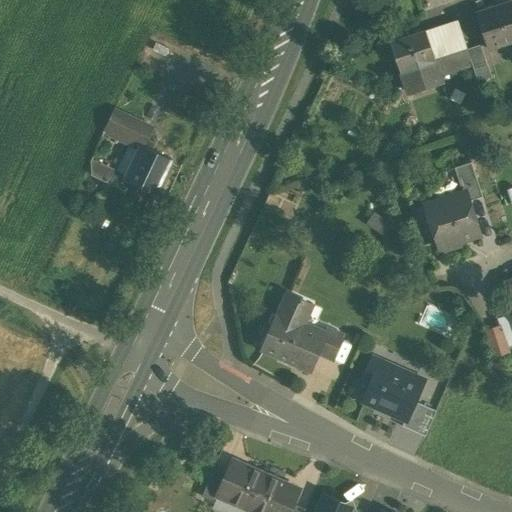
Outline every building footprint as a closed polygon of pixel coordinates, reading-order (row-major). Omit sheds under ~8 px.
[(471,0),(458,0),(455,0),(457,15),(473,12),(471,0)] [(511,2),(476,14),(487,49),(511,40),(511,2)] [(457,21),(445,25),(452,45),(464,41),(457,21)] [(445,25),(425,31),(435,60),(455,53),(452,45),(445,25)] [(425,31),(390,43),(401,72),(401,73),(435,61),(435,60),(425,31)] [(464,41),(452,45),(455,53),(435,60),(435,61),(440,75),(471,63),(467,49),(464,41)] [(480,45),(467,49),(471,63),(474,70),(487,66),(480,45)] [(435,61),(401,73),(406,89),(441,78),(440,75),(435,61)] [(153,129),(114,110),(105,128),(144,146),(144,147),(153,129)] [(171,160),(144,147),(144,146),(127,181),(130,182),(155,194),(171,160)] [(127,181),(90,161),(92,175),(125,191),(130,182),(127,181)] [(471,163),(454,168),(462,193),(465,192),(468,201),(482,197),(471,163)] [(462,193),(431,203),(438,225),(432,227),(439,248),(442,248),(445,250),(460,245),(461,241),(479,235),(468,201),(465,192),(462,193)] [(287,294),(279,311),(262,349),(310,370),(318,353),(325,337),(323,337),(298,326),(308,304),(287,294)] [(511,312),(500,315),(507,344),(511,343),(511,312)] [(344,336),(327,329),(323,337),(325,337),(318,353),(334,360),(344,336)] [(509,355),(501,329),(486,334),(494,361),(509,355)] [(406,373),(387,364),(384,370),(371,365),(364,381),(371,384),(364,401),(405,419),(406,419),(414,401),(420,386),(404,379),(406,373)] [(436,411),(414,401),(406,419),(405,419),(402,426),(425,436),(436,411)] [(266,475),(233,460),(226,474),(217,496),(250,510),(266,475)] [(213,469),(201,496),(215,502),(217,496),(226,474),(213,469)] [(299,489),(266,475),(250,510),(254,511),(288,511),(293,503),(299,489)] [(344,504),(325,495),(317,511),(351,511),(353,508),(351,501),(344,504)] [(293,503),(288,511),(303,511),(305,509),(293,503)]
